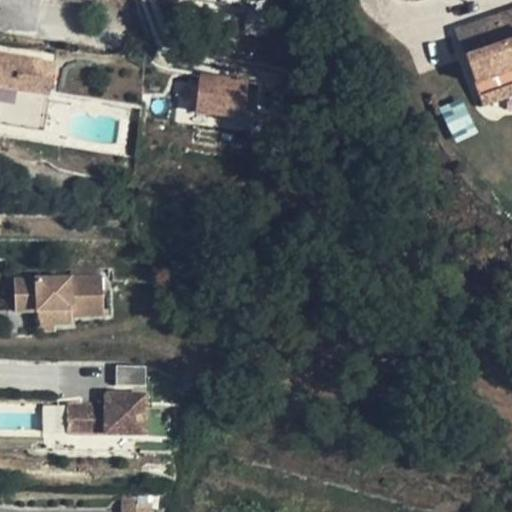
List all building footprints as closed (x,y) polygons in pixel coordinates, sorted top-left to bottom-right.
[(196,0),(273,12),(274,0),(196,0)] [(511,10),(455,31),(482,105),(511,94),(511,10)] [(55,64),(0,55),(0,123),(43,131),(50,94),(55,64)] [(197,75),(195,118),(258,120),(260,77),(197,75)] [(105,315),(103,277),(14,280),(15,311),(38,311),(38,316),(53,316),(53,325),(71,324),(71,317),(105,315)] [(53,325),(53,316),(38,316),(38,331),(53,331),(53,325)] [(142,355),(115,354),(114,378),(143,379),(144,355),(142,355)] [(142,427),(143,387),(104,386),(104,397),(67,397),(67,425),(142,427)] [(149,511),(153,495),(123,496),(122,511),(149,511)]
